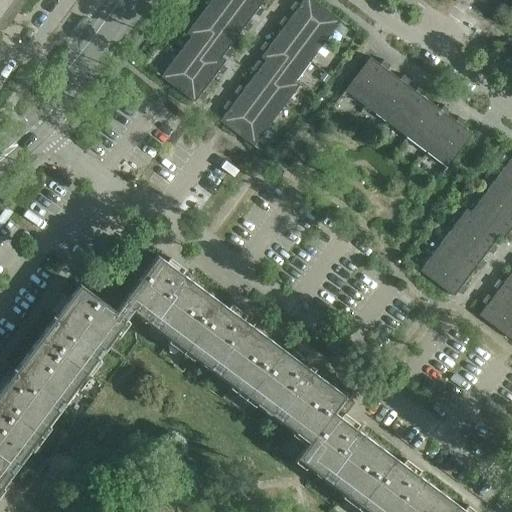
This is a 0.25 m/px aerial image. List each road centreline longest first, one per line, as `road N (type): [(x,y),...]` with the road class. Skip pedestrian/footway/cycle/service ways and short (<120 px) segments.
road 1 (residential): [(511,485),(349,364),(345,345),(294,305),(163,210),(112,189)]
road 2 (residential): [(112,189),(70,242),(47,240),(0,302)]
road 3 (tertiary): [(34,127),(137,0)]
road 4 (residential): [(288,0),(203,124)]
